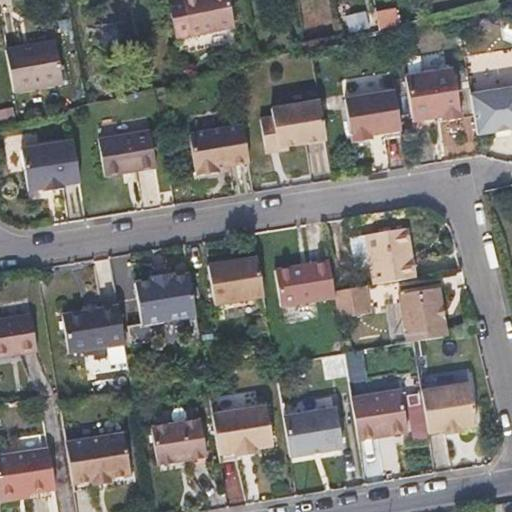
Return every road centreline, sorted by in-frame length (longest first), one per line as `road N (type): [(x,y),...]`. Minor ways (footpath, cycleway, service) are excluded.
road 1 (residential): [(511,412),(463,220),(446,194),(409,187),(34,253)]
road 2 (residential): [(511,475),(305,511)]
